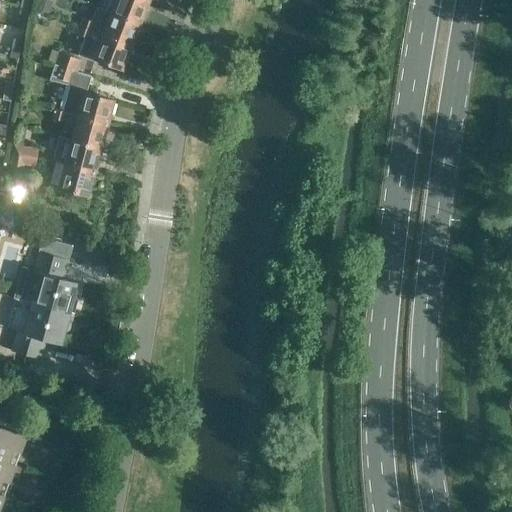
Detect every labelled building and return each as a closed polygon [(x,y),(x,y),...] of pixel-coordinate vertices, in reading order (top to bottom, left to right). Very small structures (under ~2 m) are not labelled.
[(102,8),(140,23),(149,0),(148,0),(110,0),(107,10),(102,8)] [(29,7),(21,6),(20,14),(26,15),(29,7)] [(140,23),(102,8),(97,7),(92,21),(83,17),(80,25),(131,46),(140,23)] [(131,46),(80,25),(77,34),(85,37),(77,54),(92,60),(93,57),(122,69),(131,46)] [(11,47),(21,48),(22,38),(13,37),(11,47)] [(21,48),(11,47),(10,56),(19,58),(21,48)] [(56,63),(78,71),(82,59),(60,51),(56,63)] [(78,71),(56,63),(52,75),(74,82),(78,71)] [(4,91),(12,92),(14,81),(6,80),(4,91)] [(77,116),(107,124),(114,99),(86,92),(87,89),(70,85),(66,103),(57,101),(54,108),(68,113),(77,115),(77,116)] [(12,92),(4,91),(3,99),(11,100),(12,92)] [(68,113),(54,108),(52,118),(66,121),(68,113)] [(71,139),(101,148),(107,124),(77,116),(71,139)] [(101,148),(71,139),(64,162),(95,171),(101,148)] [(14,152),(38,157),(39,148),(15,144),(14,152)] [(38,157),(14,152),(11,169),(24,171),(25,164),(36,166),(38,157)] [(95,171),(64,162),(55,159),(48,183),(58,186),(88,195),(95,171)] [(25,301),(70,313),(79,282),(63,277),(68,259),(39,250),(25,301)] [(70,313),(25,301),(12,349),(41,358),(46,339),(62,343),(70,313)] [(0,424),(0,509),(27,434),(0,424)]
